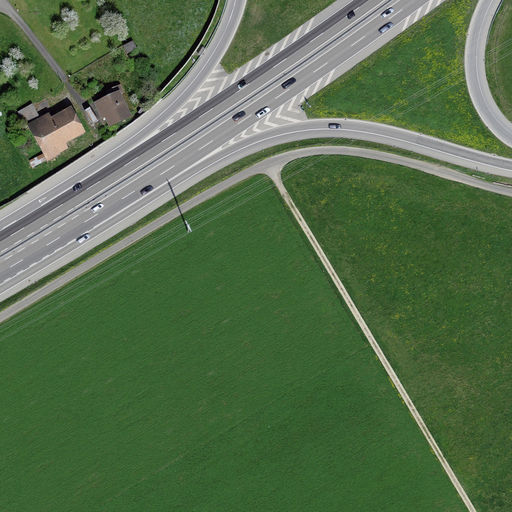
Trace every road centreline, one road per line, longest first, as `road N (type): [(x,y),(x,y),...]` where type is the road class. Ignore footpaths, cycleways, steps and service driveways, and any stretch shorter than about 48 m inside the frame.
road 1 (motorway): [(88,219),(239,145),(300,126),(380,129),(511,165)]
road 2 (track): [(472,511),(267,163)]
road 3 (motorway): [(88,219),(414,0)]
road 4 (motorway): [(368,0),(46,214)]
road 5 (unclassified): [(267,163),(0,317)]
road 6 (motorway): [(240,0),(220,50),(182,100),(46,214)]
road 7 (unclassified): [(267,163),(359,152),(511,192)]
road 8 (residential): [(2,0),(95,127)]
road 9 (motorway): [(511,140),(483,109),(471,69),(486,0)]
